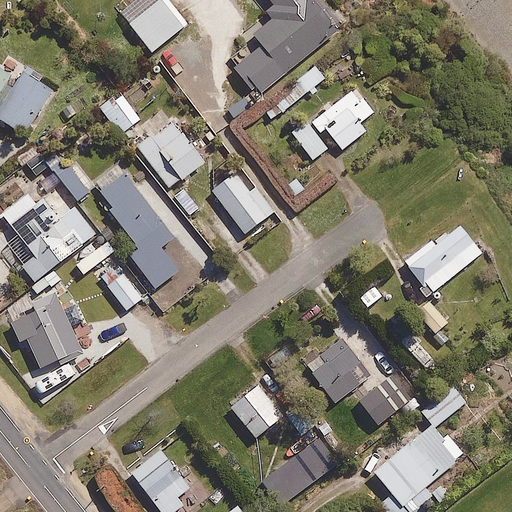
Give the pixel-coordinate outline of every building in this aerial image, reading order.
[(184,25),(163,0),(137,0),(115,17),(146,56),(184,25)] [(268,0),(279,13),(253,35),(262,46),(234,69),(256,97),(342,26),(320,0),(268,0)] [(190,69),(175,50),(158,63),(174,82),(190,69)] [(324,79),(315,67),(263,108),(272,119),(324,79)] [(51,91),(22,72),(0,106),(0,120),(22,135),(51,91)] [(372,113),(354,90),(317,119),(341,150),(365,132),(358,124),(372,113)] [(139,121),(123,94),(100,108),(117,135),(139,121)] [(203,163),(172,123),(138,150),(169,189),(203,163)] [(326,150),(309,127),(294,138),(311,161),(326,150)] [(61,153),(48,163),(76,200),(89,191),(61,153)] [(117,166),(93,184),(112,210),(110,212),(138,249),(129,256),(153,289),(177,271),(159,247),(171,238),(117,166)] [(249,193),(234,174),(211,191),(244,234),(272,212),(255,189),(249,193)] [(0,193),(0,206),(3,210),(21,195),(12,184),(0,193)] [(94,235),(74,209),(48,230),(23,198),(1,215),(33,257),(20,266),(32,282),(94,235)] [(487,249),(464,220),(433,244),(431,242),(404,263),(428,295),(487,249)] [(111,253),(104,244),(75,265),(82,275),(111,253)] [(121,275),(106,286),(125,311),(140,299),(121,275)] [(368,309),(382,297),(372,286),(358,298),(368,309)] [(446,323),(428,302),(416,313),(434,333),(446,323)] [(74,352),(51,304),(17,320),(39,368),(74,352)] [(409,334),(401,342),(426,369),(434,362),(409,334)] [(340,339),(306,366),(331,398),(334,395),(341,404),(350,397),(343,387),(364,370),(340,339)] [(424,375),(402,351),(393,359),(415,383),(424,375)] [(409,400),(390,377),(358,402),(377,425),(409,400)] [(281,417),(257,386),(230,408),(254,438),(281,417)] [(464,403),(452,388),(421,413),(433,428),(464,403)] [(441,440),(430,427),(374,473),(393,497),(382,505),(388,511),(421,511),(434,501),(423,488),(463,455),(447,436),(441,440)] [(189,488),(158,449),(129,472),(160,511),(173,511),(182,505),(176,498),(189,488)]
